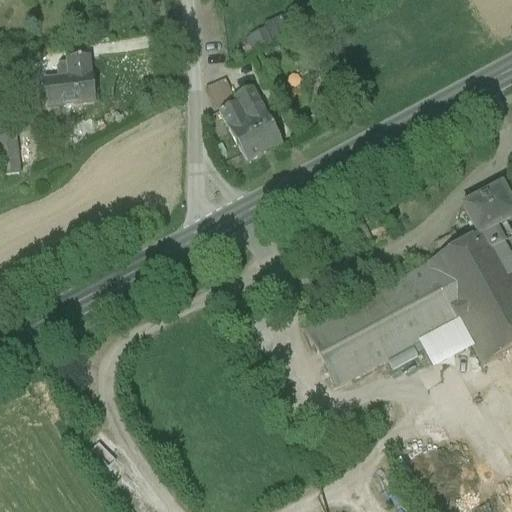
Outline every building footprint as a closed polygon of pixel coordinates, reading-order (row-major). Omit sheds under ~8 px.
[(245,36),(251,50),(291,34),(285,20),(245,36)] [(72,81),(46,84),(49,112),(94,107),(88,61),(81,62),(80,61),(78,61),(78,63),(70,64),(72,81)] [(282,148),(251,92),(234,101),(237,106),(247,125),(251,124),(259,140),(258,141),(267,156),(282,148)] [(247,125),(237,106),(219,116),(245,166),(267,156),(258,141),(259,140),(251,124),(247,125)] [(511,208),(501,189),(461,212),(478,242),(461,251),(469,267),(487,257),(494,269),(510,261),(507,256),(511,253),(511,240),(504,227),(511,222),(511,208)] [(370,222),(358,229),(368,246),(380,239),(370,222)] [(461,251),(454,239),(438,248),(444,260),(461,251)] [(511,264),(510,261),(494,269),(487,257),(469,267),(461,251),(444,260),(428,269),(429,270),(460,326),(484,370),(511,354),(511,264)] [(460,326),(429,270),(306,338),(337,394),(460,326)] [(101,462),(109,457),(97,436),(88,441),(101,462)] [(123,484),(130,476),(112,461),(106,468),(123,484)] [(154,511),(150,501),(141,505),(143,511),(154,511)]
